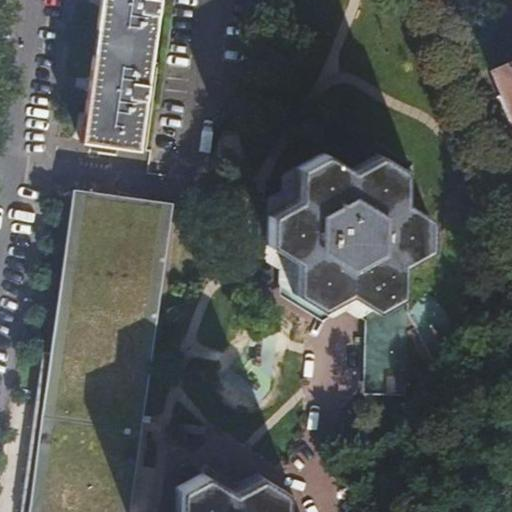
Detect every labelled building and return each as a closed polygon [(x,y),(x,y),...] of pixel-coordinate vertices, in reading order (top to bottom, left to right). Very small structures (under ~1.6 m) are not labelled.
[(94,0),(77,139),(133,146),(152,0),(94,0)] [(511,62),(490,72),(500,94),(498,95),(508,120),(511,119),(511,62)] [(263,212),(263,246),(289,261),(289,291),(315,307),(340,293),(367,310),(396,294),(397,264),(423,248),(424,217),(397,201),(397,169),(374,155),(345,170),(316,153),(290,167),(290,199),(263,212)] [(71,192),(27,511),(109,511),(120,432),(200,442),(231,213),(71,192)] [(239,354),(234,388),(268,393),(273,359),(239,354)] [(278,511),(279,491),(254,476),(227,489),(199,473),(172,487),(170,511),(278,511)]
